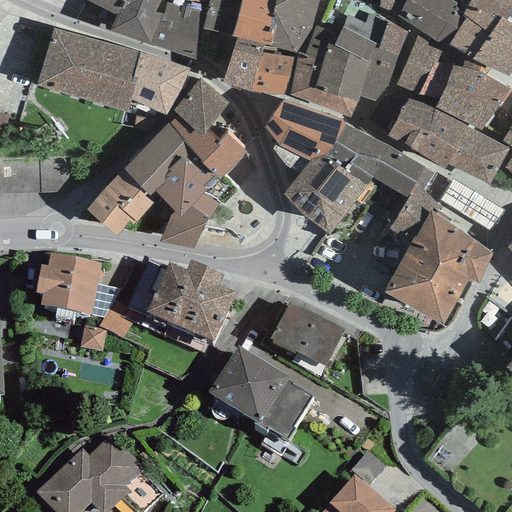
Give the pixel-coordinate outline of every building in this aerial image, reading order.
[(84,0),(84,1),(116,16),(110,30),(149,44),(161,15),(155,13),(160,0),(84,0)] [(203,29),(231,36),(240,0),(209,0),(206,15),(203,29)] [(240,0),(231,36),(236,38),(264,45),(270,46),(277,26),(272,17),(274,0),(240,0)] [(274,0),(272,17),(277,26),(270,46),(298,53),(304,55),(315,26),(320,0),(274,0)] [(371,0),(379,1),(380,7),(397,14),(405,0),(371,0)] [(435,41),(449,46),(465,19),(462,16),(467,8),(451,0),(405,0),(397,14),(396,16),(435,41)] [(465,19),(449,46),(472,59),(500,18),(506,21),(511,9),(511,0),(471,0),(467,8),(462,16),(465,19)] [(149,44),(195,60),(203,29),(206,15),(189,10),(190,5),(182,4),(181,8),(166,4),(161,15),(149,44)] [(397,56),(407,33),(386,21),(368,14),(365,23),(347,15),(343,28),(339,37),(334,46),(368,63),(375,48),(379,49),(397,56)] [(500,18),(472,59),(508,77),(511,71),(511,24),(506,21),(500,18)] [(290,94),(311,102),(328,44),(334,46),(339,37),(315,26),(304,55),(298,53),(290,94)] [(127,113),(131,100),(135,85),(130,83),(140,53),(53,29),(36,86),(127,113)] [(231,36),(203,29),(195,60),(198,61),(224,76),(236,38),(231,36)] [(417,37),(395,86),(438,102),(453,67),(439,60),(443,52),(417,37)] [(222,83),(251,91),(261,53),(263,47),(264,45),(236,38),(224,76),(222,83)] [(387,94),(397,56),(379,49),(375,48),(368,63),(334,46),(328,44),(311,102),(350,118),(359,97),(380,105),(387,94)] [(276,49),(263,47),(261,53),(251,91),(286,96),(295,58),(275,55),(276,49)] [(135,85),(131,100),(166,116),(189,69),(140,53),(130,83),(135,85)] [(435,108),(482,130),(509,91),(485,75),(488,70),(464,60),(463,67),(453,67),(438,102),(435,108)] [(227,103),(200,79),(173,111),(178,116),(202,137),(207,131),(227,103)] [(435,110),(407,98),(387,136),(418,152),(435,110)] [(309,161),(325,155),(346,125),(341,120),(282,101),(264,127),(276,143),(279,147),(309,161)] [(444,170),(447,164),(467,126),(435,110),(418,152),(444,170)] [(0,139),(0,140),(9,117),(0,113),(0,139)] [(219,180),(247,153),(227,134),(219,143),(207,131),(202,137),(178,116),(169,123),(215,176),(219,180)] [(169,123),(123,169),(147,194),(149,197),(154,191),(174,212),(179,217),(204,193),(207,190),(204,187),(215,176),(169,123)] [(372,178),(408,198),(424,167),(387,146),(346,125),(325,155),(366,187),(372,178)] [(508,148),(467,126),(447,164),(488,186),(508,148)] [(511,126),(509,130),(502,142),(511,148),(511,156),(504,169),(511,174),(511,126)] [(284,165),(300,173),(309,161),(279,147),(276,143),(273,150),(284,165)] [(304,217),(329,235),(366,187),(325,155),(309,161),(300,173),(283,195),(304,217)] [(0,184),(37,184),(36,157),(0,158),(0,184)] [(412,244),(431,211),(436,203),(422,190),(434,173),(424,167),(408,198),(389,229),(412,244)] [(123,169),(103,190),(137,222),(153,203),(144,196),(147,194),(123,169)] [(134,225),(137,222),(103,190),(85,210),(116,237),(130,221),(134,225)] [(219,202),(204,193),(179,217),(174,212),(171,215),(159,242),(193,249),(206,218),(209,220),(219,202)] [(412,244),(384,294),(443,326),(469,278),(478,285),(493,254),(431,211),(412,244)] [(101,263),(50,253),(47,267),(40,265),(35,294),(41,294),(40,305),(91,315),(97,285),(101,263)] [(223,275),(190,260),(186,270),(169,263),(145,313),(213,342),(236,292),(219,285),(223,275)] [(120,290),(97,285),(91,315),(103,318),(114,301),(120,290)] [(103,318),(98,326),(123,339),(132,324),(122,319),(129,308),(114,301),(103,318)] [(343,330),(290,302),(269,341),(322,369),(343,330)] [(84,325),(80,348),(101,351),(105,331),(98,328),(84,325)] [(289,378),(238,346),(208,392),(255,421),(259,423),(287,380),(289,378)] [(293,383),(287,380),(259,423),(255,421),(253,424),(266,432),(268,429),(288,441),(295,428),(293,427),(313,396),(292,385),(293,383)] [(81,449),(35,492),(54,511),(81,511),(90,503),(99,511),(107,511),(130,491),(125,486),(143,468),(109,435),(87,456),(81,449)] [(368,486),(385,467),(367,452),(350,471),(368,486)] [(393,511),(395,510),(354,474),(328,504),(329,505),(322,511),(393,511)]
